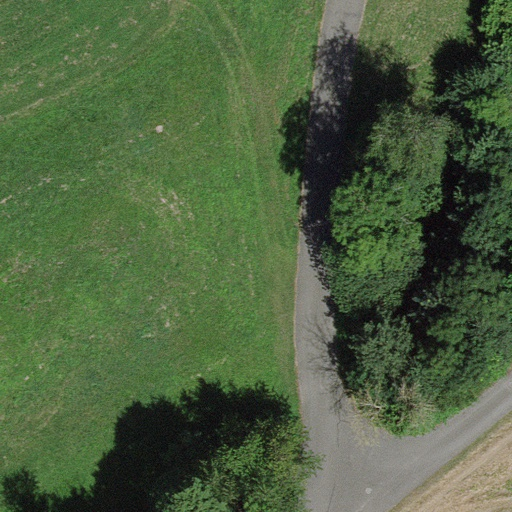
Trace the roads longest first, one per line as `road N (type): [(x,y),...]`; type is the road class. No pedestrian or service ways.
road 1 (unclassified): [(351,0),(318,185),(309,299),(317,414),(305,511)]
road 2 (track): [(306,510),(415,459),(511,387)]
